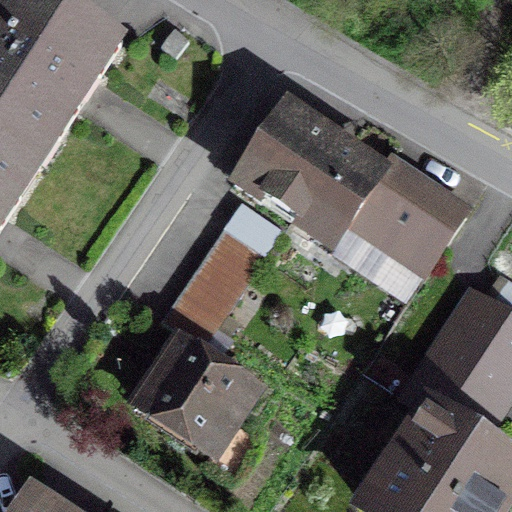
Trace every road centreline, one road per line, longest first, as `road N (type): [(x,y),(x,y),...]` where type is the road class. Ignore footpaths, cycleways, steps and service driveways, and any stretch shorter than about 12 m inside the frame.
road 1 (residential): [(511,157),(228,0)]
road 2 (residential): [(20,411),(178,511)]
road 3 (track): [(476,0),(434,115)]
